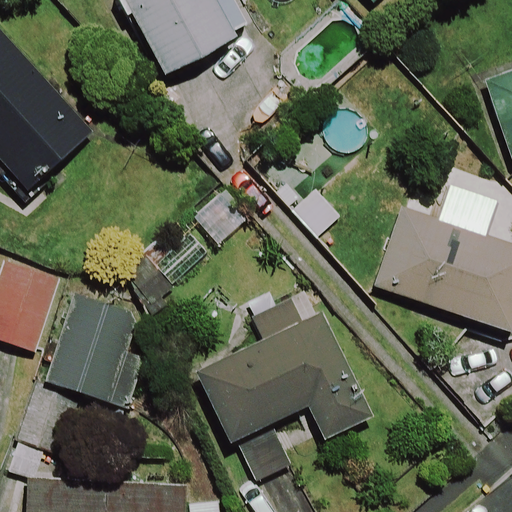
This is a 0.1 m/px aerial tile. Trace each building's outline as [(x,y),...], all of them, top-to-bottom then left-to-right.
[(124,0),(164,76),(238,37),(235,32),(247,25),(234,0),(124,0)] [(94,133),(0,29),(0,160),(28,192),(94,133)] [(511,70),(485,80),(511,163),(511,70)] [(344,146),(321,119),(284,151),(308,178),(344,146)] [(497,201),(450,185),(439,219),(401,206),(374,288),(511,333),(511,244),(486,236),(497,201)] [(341,217),(316,189),(293,210),(317,237),(341,217)] [(59,278),(3,261),(0,270),(0,341),(35,353),(59,278)] [(237,442),(256,483),(292,466),(272,424),(307,407),(324,442),(375,417),(324,312),(317,315),(305,292),(251,318),(262,341),(195,373),(230,445),(237,442)] [(139,316),(74,294),(45,382),(128,409),(144,359),(127,354),(139,316)] [(185,511),(187,486),(27,478),(24,511),(185,511)]
